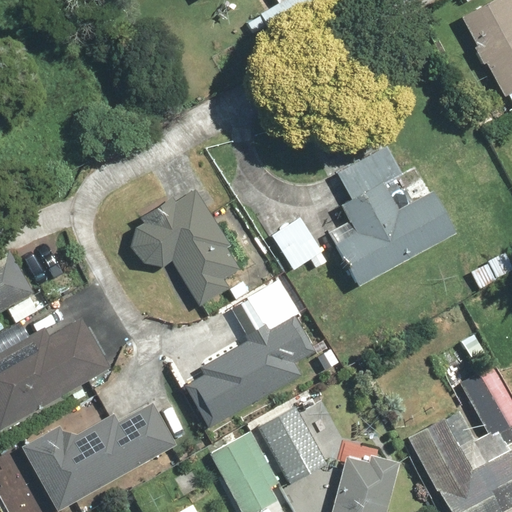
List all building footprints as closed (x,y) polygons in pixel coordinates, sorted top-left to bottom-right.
[(275,0),(277,2),(245,24),(254,37),(306,0),(275,0)] [(511,0),(493,0),(460,20),(475,46),(470,49),(479,66),(483,64),(503,99),(511,93),(511,0)] [(348,221),(326,233),(355,287),(455,233),(430,188),(394,208),(381,184),(394,177),(379,150),(334,175),(348,202),(340,206),(348,221)] [(167,197),(135,218),(139,225),(137,226),(136,227),(135,228),(133,230),(132,231),(131,233),(130,235),(129,236),(129,238),(128,240),(128,242),(128,244),(128,246),(128,248),(128,250),(129,252),(129,253),(130,255),(131,257),(132,259),(133,260),(134,262),(136,263),(137,264),(139,265),(140,266),(142,267),(144,268),(146,269),(148,269),(150,269),(152,269),(153,269),(155,269),(157,269),(168,262),(196,306),(225,288),(220,281),(239,269),(226,250),(230,247),(195,193),(174,207),(167,197)] [(35,244),(19,252),(38,285),(53,276),(35,244)] [(0,312),(7,309),(14,322),(36,310),(29,298),(33,295),(9,252),(0,256),(0,312)] [(294,362),(318,348),(297,310),(199,367),(203,375),(183,386),(207,427),(301,373),(294,362)] [(36,333),(0,352),(0,429),(106,369),(80,322),(42,343),(36,333)] [(477,333),(460,342),(472,363),(488,353),(477,333)] [(459,412),(407,440),(445,511),(505,511),(504,510),(511,505),(511,408),(490,368),(459,385),(484,432),(473,438),(459,412)] [(64,424),(20,448),(54,510),(176,442),(154,403),(119,422),(115,414),(72,438),(64,424)] [(294,408),(258,427),(288,483),(323,464),(294,408)] [(249,433),(208,455),(239,511),(252,511),(276,499),(270,489),(277,485),(249,433)] [(385,511),(396,462),(346,459),(328,511),(385,511)]
